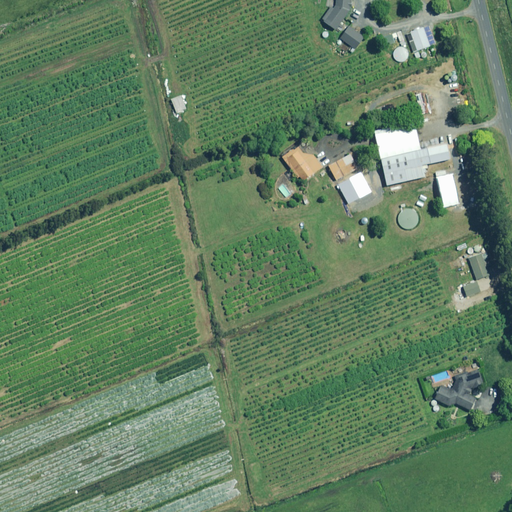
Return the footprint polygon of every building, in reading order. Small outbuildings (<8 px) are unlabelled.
[(352,9),(350,0),(335,0),(336,1),(332,9),(330,7),(321,19),(324,21),(323,22),(335,31),(352,9)] [(364,37),(349,27),(341,39),(356,50),(364,37)] [(430,47),(423,28),(410,33),(417,51),(430,47)] [(371,32),(365,42),(370,45),(376,35),(371,32)] [(394,53),(393,54),(393,56),(394,57),(394,58),(395,59),(396,60),(397,61),(398,62),(399,62),(400,62),(402,62),(403,62),(404,61),(405,61),(406,60),(407,59),(407,58),(408,57),(408,55),(408,54),(408,53),(407,52),(407,51),(406,50),(405,49),(404,48),(403,48),(401,48),(400,48),(399,48),(398,48),(396,49),(396,50),(395,51),(394,52),(394,53)] [(181,96),(171,99),(176,114),(186,110),(181,96)] [(447,144),(437,147),(436,144),(429,146),(430,148),(382,160),(388,187),(425,178),(424,174),(427,173),(426,170),(429,169),(428,166),(451,161),(447,144)] [(303,154),(297,146),(282,157),(297,178),(299,177),(303,182),(322,168),(313,156),(303,154)] [(358,169),(350,155),(329,166),(336,181),(358,169)] [(398,218),(398,220),(398,222),(399,224),(399,225),(401,227),(402,228),(403,229),(405,229),(407,230),(409,230),(410,230),(412,229),(414,228),(415,227),(416,226),(417,225),(418,223),(418,221),(419,219),(418,218),(418,216),(417,214),(416,213),(415,212),(413,211),(411,210),(410,209),(408,209),(406,210),(404,210),(403,211),(401,212),(400,213),(399,215),(398,216),(398,218)] [(486,252),(469,258),(476,280),(488,276),(483,260),(489,258),(486,252)] [(480,293),(476,283),(463,287),(467,298),(480,293)] [(483,386),(478,370),(454,377),(456,382),(450,390),(441,386),(435,400),(449,406),(455,404),(470,411),(476,398),(469,395),(472,389),(483,386)] [(435,401),(430,402),(433,413),(438,411),(435,401)]
